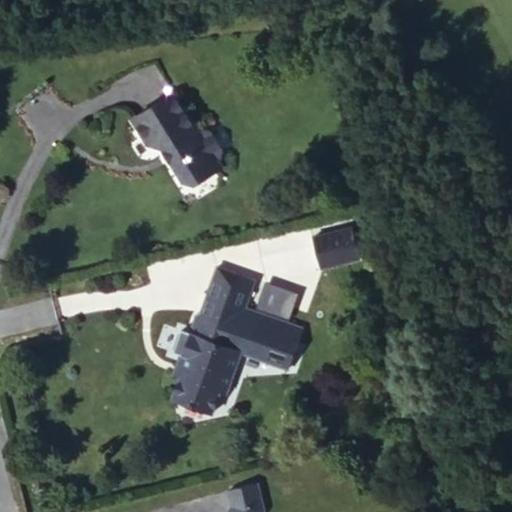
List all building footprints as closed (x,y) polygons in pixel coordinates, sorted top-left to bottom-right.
[(164,86),(126,112),(141,139),(159,143),(176,171),(191,175),(214,161),(208,152),(215,148),(216,140),(203,119),(194,117),(190,122),(164,86)] [(303,216),(312,248),(348,239),(340,207),(303,216)] [(161,375),(202,389),(210,367),(217,369),(232,328),(282,344),(296,302),(235,281),(244,253),(203,239),(193,268),(178,307),(167,305),(160,327),(166,330),(177,333),(170,351),(161,375)] [(160,348),(170,351),(177,333),(166,330),(160,348)] [(246,511),(259,492),(255,491),(248,461),(216,467),(221,483),(212,495),(218,499),(207,511),(246,511)]
